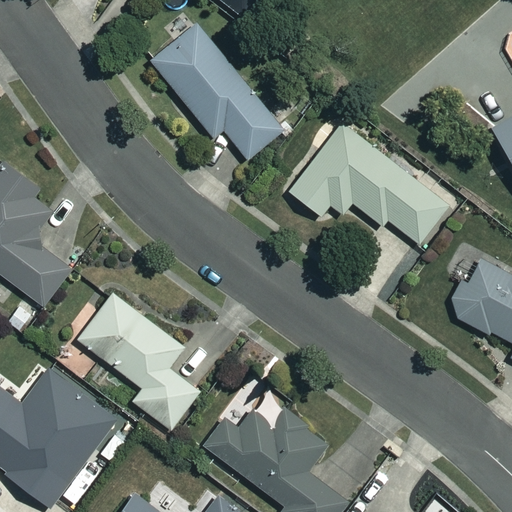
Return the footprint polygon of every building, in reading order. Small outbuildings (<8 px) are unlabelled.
[(219,0),(243,18),(256,0),(219,0)] [(285,130),(196,23),(149,61),(214,140),(223,133),(247,161),(285,130)] [(511,114),(488,128),(511,169),(511,114)] [(454,206),(346,125),(294,195),(323,217),(332,205),(347,216),(355,205),(385,227),(389,221),(423,247),(454,206)] [(61,207),(7,166),(0,175),(0,273),(46,308),(73,272),(34,243),(61,207)] [(511,276),(486,263),(474,284),(467,280),(455,303),(461,320),(511,346),(511,276)] [(187,349),(116,296),(82,342),(146,390),(137,403),(175,432),(203,394),(172,370),(187,349)] [(118,422),(52,372),(25,407),(0,387),(0,468),(54,509),(118,422)] [(333,445),(291,414),(278,431),(255,414),(241,433),(227,423),(208,448),(288,508),(285,511),(344,511),(351,503),(312,473),(333,445)] [(211,511),(159,511),(139,496),(126,511),(242,511),(223,497),(211,511)]
